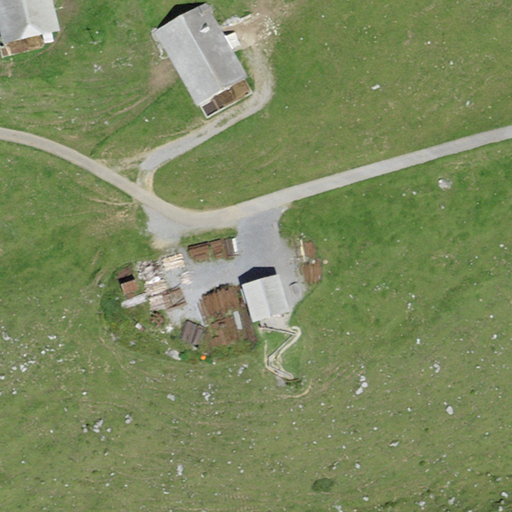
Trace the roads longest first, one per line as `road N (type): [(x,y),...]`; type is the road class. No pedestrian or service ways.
road 1 (track): [(511,133),(193,225),(65,150),(0,132)]
road 2 (track): [(162,210),(162,267),(184,287),(213,288),(262,274),(273,255),(265,204)]
road 3 (track): [(240,41),(262,79),(254,105),(167,153),(102,169)]
